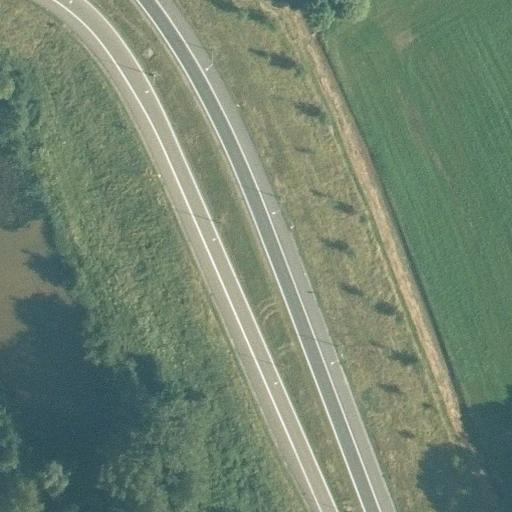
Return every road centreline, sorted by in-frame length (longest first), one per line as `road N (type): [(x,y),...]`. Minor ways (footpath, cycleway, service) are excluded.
road 1 (motorway): [(65,0),(128,72),(165,144),(327,511)]
road 2 (motorway): [(372,511),(242,174),(144,0)]
